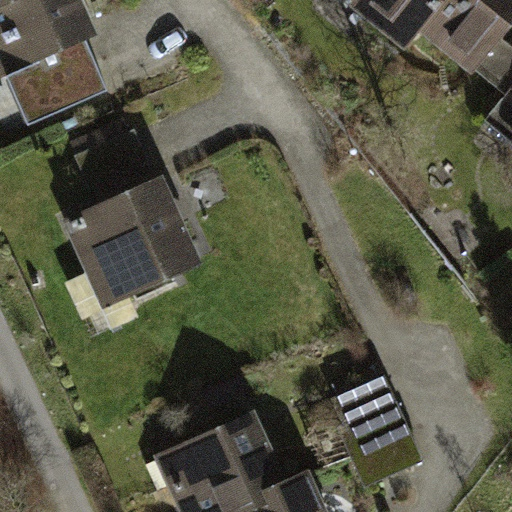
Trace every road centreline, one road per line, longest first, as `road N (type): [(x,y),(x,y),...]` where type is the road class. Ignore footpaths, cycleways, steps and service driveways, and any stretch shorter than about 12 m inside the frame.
road 1 (residential): [(200,0),(304,152),(460,458),(431,511)]
road 2 (residential): [(0,343),(82,511)]
